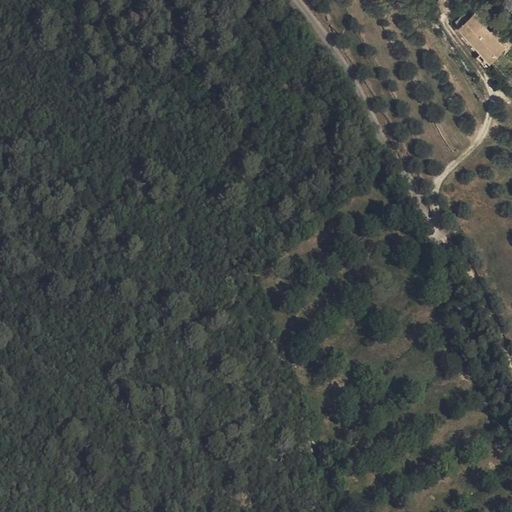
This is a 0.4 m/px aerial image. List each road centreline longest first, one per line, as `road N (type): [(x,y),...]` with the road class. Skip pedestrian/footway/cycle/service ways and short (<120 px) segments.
road 1 (track): [(437,230),(438,180),(478,140),(492,106),(444,15)]
road 2 (track): [(437,230),(472,274),(511,361)]
